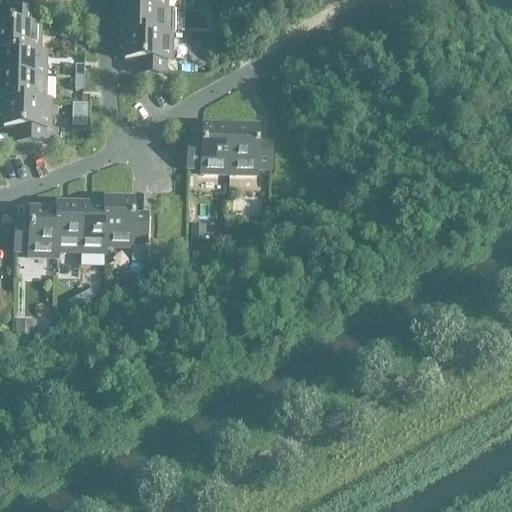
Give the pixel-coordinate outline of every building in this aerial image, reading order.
[(163,10),(163,0),(117,0),(117,9),(111,9),(111,10),(172,11),(163,10)] [(194,0),(192,1),(198,12),(206,8),(201,0),(194,0)] [(212,19),(206,8),(198,12),(204,23),(212,19)] [(172,13),(172,11),(111,10),(111,11),(114,11),(113,22),(117,22),(117,34),(172,35),(172,34),(169,34),(170,13),(172,13)] [(0,53),(42,55),(42,54),(36,54),(37,27),(31,27),(32,14),(5,13),(4,27),(0,26),(0,53)] [(172,36),(172,35),(117,34),(117,35),(118,35),(118,49),(122,49),(122,62),(135,62),(135,75),(162,76),(162,63),(168,63),(168,36),(172,36)] [(0,77),(42,79),(42,55),(0,53),(0,77)] [(82,67),(73,67),(72,80),(82,80),(82,67)] [(0,101),(47,103),(47,102),(41,102),(42,79),(0,77),(0,101)] [(82,80),(72,80),(72,92),(81,92),(82,80)] [(0,101),(0,116),(1,117),(1,129),(14,130),(14,143),(41,144),(41,130),(46,130),(47,103),(0,101)] [(227,124),(227,126),(212,126),(212,130),(200,130),(200,143),(186,143),(185,170),(199,170),(199,176),(226,176),(227,124)] [(228,126),(228,124),(227,124),(226,176),(254,177),(254,171),(267,172),(268,145),(254,145),(255,131),(242,131),(242,127),(228,126)] [(79,202),(78,254),(102,255),(103,197),(102,197),(102,206),(91,205),(91,209),(79,209),(80,202),(79,202)] [(103,197),(102,255),(103,249),(129,249),(129,244),(143,244),(144,217),(130,217),(130,204),(118,204),(118,199),(104,199),(104,197),(103,197)] [(55,208),(54,260),(54,254),(78,254),(79,202),(78,202),(78,205),(67,205),(67,208),(55,208)] [(26,254),(26,259),(54,260),(55,208),(54,208),(54,210),(40,209),(40,214),(27,213),(27,227),(13,226),(13,253),(26,254)] [(203,230),(191,230),(190,230),(190,241),(203,242),(203,230)] [(88,292),(77,298),(81,306),(92,300),(88,292)] [(66,304),(70,312),(81,306),(77,298),(66,304)] [(13,337),(15,337),(28,337),(29,327),(13,326),(13,337)]
